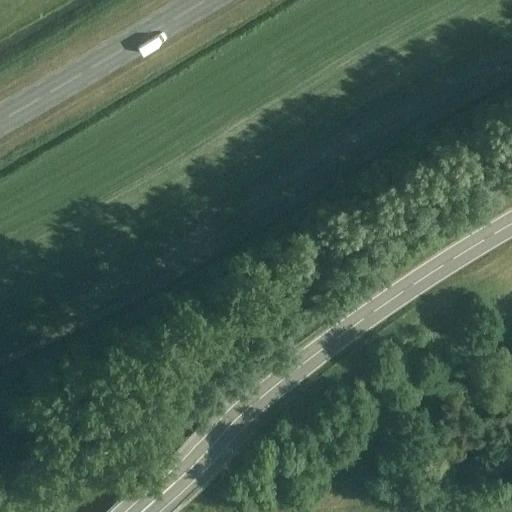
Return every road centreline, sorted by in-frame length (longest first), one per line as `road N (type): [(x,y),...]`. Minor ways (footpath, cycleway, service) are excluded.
road 1 (secondary): [(130,511),(295,371),(511,228)]
road 2 (primary): [(0,120),(210,0)]
